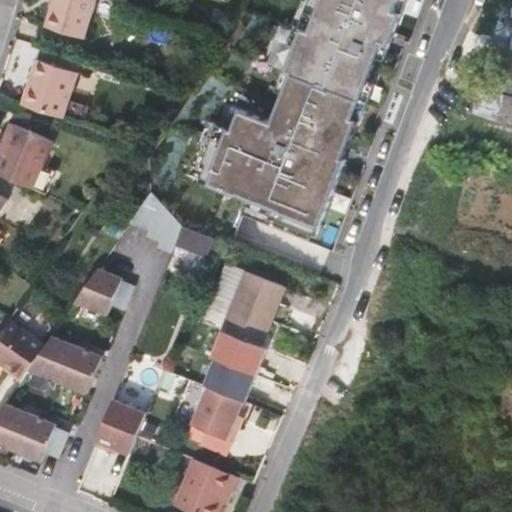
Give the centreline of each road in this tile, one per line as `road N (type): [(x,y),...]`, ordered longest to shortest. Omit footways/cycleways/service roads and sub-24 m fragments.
road 1 (residential): [(463,0),(261,511)]
road 2 (unknown): [(66,511),(156,257)]
